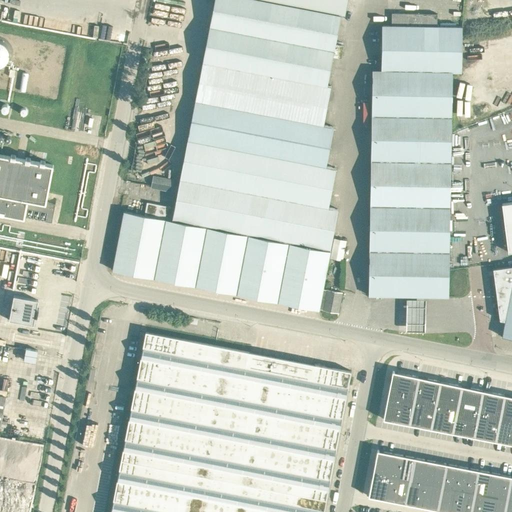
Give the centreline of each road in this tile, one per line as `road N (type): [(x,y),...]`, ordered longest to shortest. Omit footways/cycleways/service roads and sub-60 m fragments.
road 1 (unclassified): [(87,288),(145,0)]
road 2 (unclassified): [(374,341),(87,288)]
road 3 (unclassified): [(43,511),(87,288)]
road 4 (unclassified): [(341,511),(374,341)]
road 5 (unclassified): [(511,366),(374,341)]
